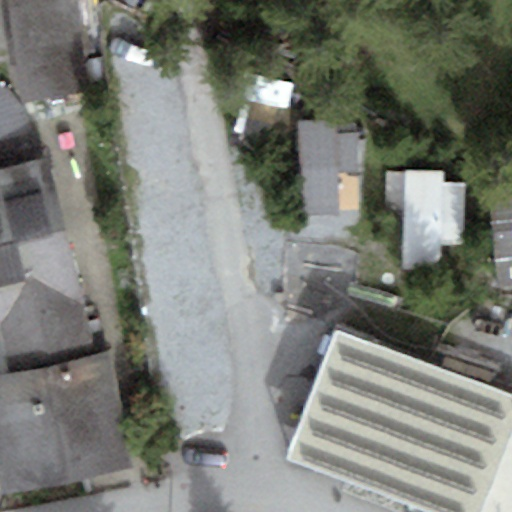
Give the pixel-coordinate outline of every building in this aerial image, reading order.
[(79,0),(6,0),(23,99),(93,91),(79,0)] [(7,89),(0,89),(0,138),(28,131),(25,109),(7,89)] [(306,123),(306,214),(338,214),(338,169),(359,169),(359,123),(306,123)] [(0,338),(8,371),(0,373),(0,484),(2,497),(132,468),(106,349),(94,352),(38,133),(0,144),(0,338)] [(409,175),(408,260),(461,261),(462,176),(409,175)] [(344,445),(342,488),(390,511),(464,511),(468,457),(344,445)]
